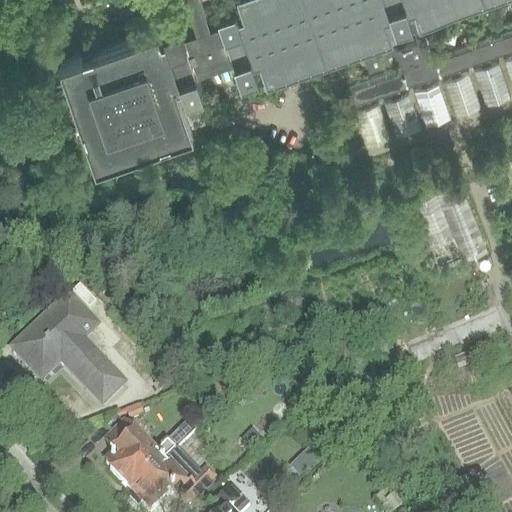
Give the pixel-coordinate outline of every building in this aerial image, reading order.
[(210,25),(201,0),(186,0),(196,30),(183,35),(177,17),(153,25),(154,27),(56,61),(93,166),(190,132),(178,95),(201,87),(196,72),(216,66),(235,59),(240,73),(261,66),(264,77),(391,33),(387,22),(408,15),(417,42),(425,39),(418,17),(467,0),(226,0),(216,4),(222,21),(210,25)] [(403,71),(346,90),(351,105),(359,102),(368,99),(389,92),(398,89),(419,82),(428,79),(449,72),(459,69),(480,61),(489,58),(510,51),(511,50),(511,34),(433,61),(425,39),(417,42),(364,59),(369,72),(400,62),(403,71)] [(482,68),(475,70),(486,104),(509,96),(498,62),(491,65),(489,58),(480,61),(482,68)] [(452,78),(444,81),(455,114),(480,106),(469,73),(461,75),(459,69),(449,72),(452,78)] [(421,89),(414,91),(426,124),(449,116),(438,83),(431,85),(428,79),(419,82),(421,89)] [(391,99),(384,101),(395,134),(419,126),(408,93),(400,96),(398,89),(389,92),(391,99)] [(361,109),(354,111),(365,145),(389,137),(377,103),(370,106),(368,99),(359,102),(361,109)] [(442,267),(490,249),(465,181),(417,199),(442,267)] [(69,299),(12,352),(41,382),(60,364),(101,408),(122,387),(81,343),(97,329),(69,299)] [(455,352),(466,386),(479,382),(467,348),(455,352)] [(128,419),(142,413),(138,404),(124,409),(128,419)] [(184,426),(157,453),(150,455),(122,425),(104,443),(115,455),(105,465),(110,470),(108,472),(130,495),(161,466),(193,435),(184,426)] [(252,431),(241,442),(250,452),(261,440),(252,431)] [(161,466),(130,495),(131,495),(128,498),(137,508),(140,505),(147,511),(152,511),(169,497),(182,511),(198,496),(216,479),(206,468),(197,477),(187,485),(177,475),(172,476),(161,466)] [(243,511),(248,508),(232,491),(214,508),(217,511),(243,511)]
